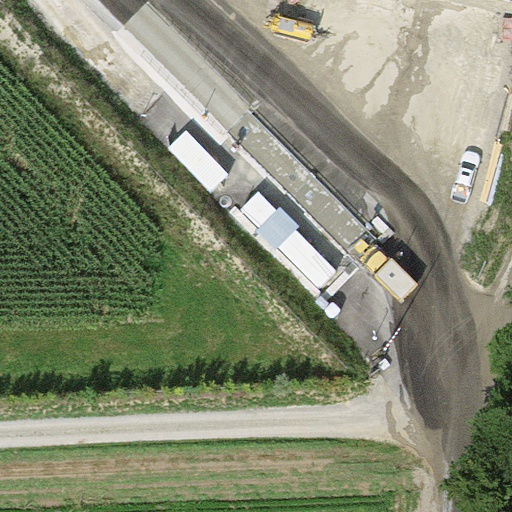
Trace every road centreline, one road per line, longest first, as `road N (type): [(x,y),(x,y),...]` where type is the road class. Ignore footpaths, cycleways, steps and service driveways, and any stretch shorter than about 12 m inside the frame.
road 1 (track): [(0,440),(470,424)]
road 2 (track): [(511,303),(479,375),(461,511)]
